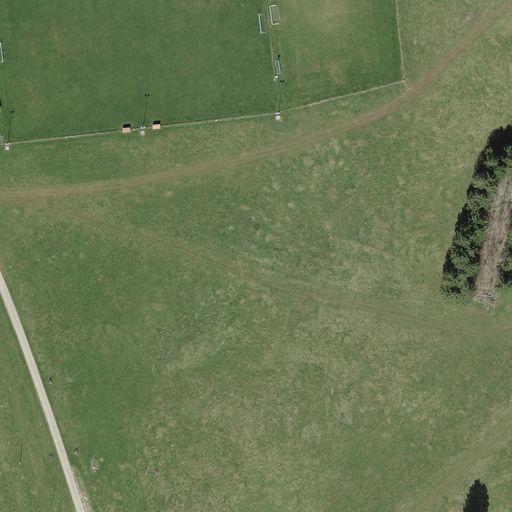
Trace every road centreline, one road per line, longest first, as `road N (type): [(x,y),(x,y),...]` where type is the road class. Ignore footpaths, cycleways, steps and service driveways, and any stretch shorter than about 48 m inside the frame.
road 1 (track): [(0,204),(511,347)]
road 2 (track): [(67,218),(220,179),(337,135),(416,89),(511,3)]
road 3 (track): [(79,511),(0,280)]
